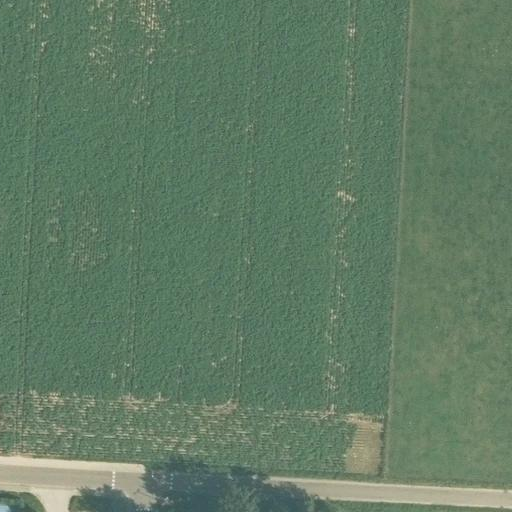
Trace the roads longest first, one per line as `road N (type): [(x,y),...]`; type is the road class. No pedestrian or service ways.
road 1 (unclassified): [(511,502),(145,482)]
road 2 (residential): [(145,482),(0,475)]
